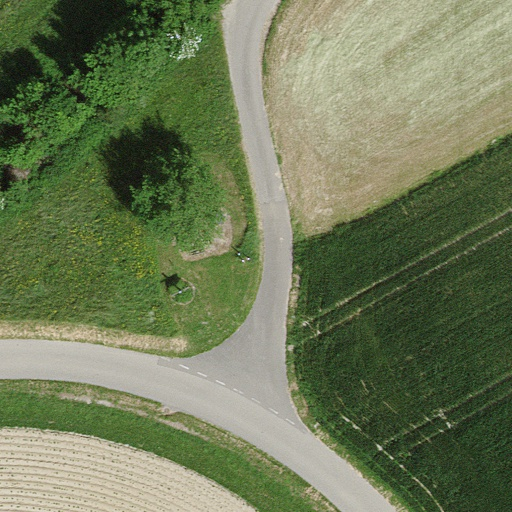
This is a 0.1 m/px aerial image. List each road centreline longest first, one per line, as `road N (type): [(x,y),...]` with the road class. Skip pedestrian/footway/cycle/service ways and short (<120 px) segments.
road 1 (track): [(261,0),(245,31),(242,61),(269,180),(278,268),(235,415)]
road 2 (unclassified): [(0,360),(68,362),(177,387),(321,469),(370,511)]
